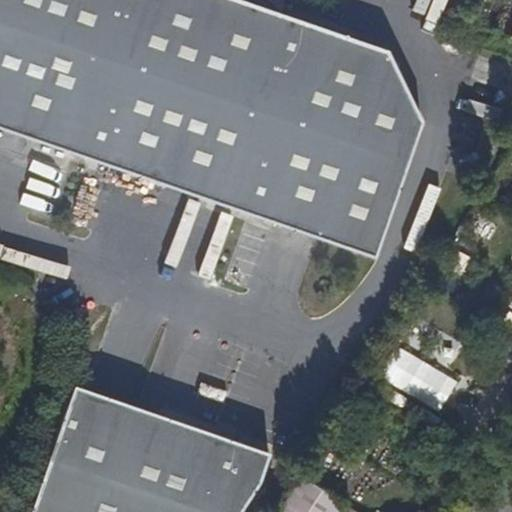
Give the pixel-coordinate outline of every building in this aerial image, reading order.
[(386,50),(239,0),(0,0),(0,131),(374,259),(421,122),(386,50)] [(511,0),(509,0),(496,32),(511,39),(511,0)] [(511,235),(495,259),(511,269),(511,235)] [(508,330),(501,339),(511,348),(511,315),(503,326),(508,330)] [(392,348),(379,380),(444,408),(458,376),(392,348)] [(82,399),(72,428),(159,460),(170,431),(82,399)] [(159,460),(72,428),(41,511),(258,511),(267,499),(277,470),(170,431),(159,460)] [(319,511),(324,505),(281,478),(258,511),(319,511)]
